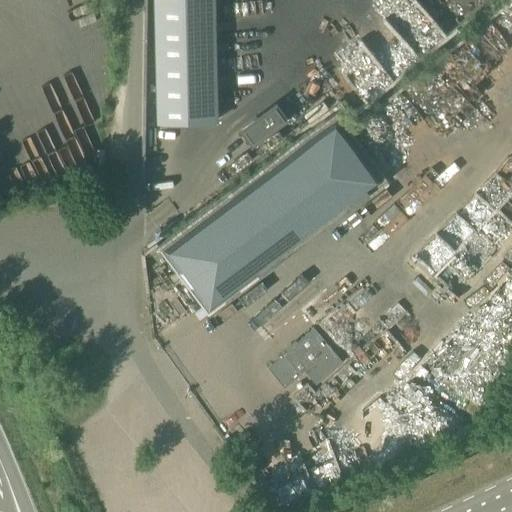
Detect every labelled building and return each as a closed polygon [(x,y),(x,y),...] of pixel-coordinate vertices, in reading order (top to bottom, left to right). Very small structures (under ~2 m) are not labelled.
[(216,0),(156,0),(156,110),(216,110),(216,0)] [(338,106),(159,237),(208,303),(386,172),(338,106)] [(268,115),(236,138),(245,151),(277,128),(268,115)] [(479,194),(413,252),(445,289),(494,247),(475,225),(493,210),(479,194)] [(283,386),(272,395),(280,405),(288,416),(302,435),(308,442),(330,426),(295,379),(324,353),(314,341),(333,325),(326,318),(268,367),(283,386)]
